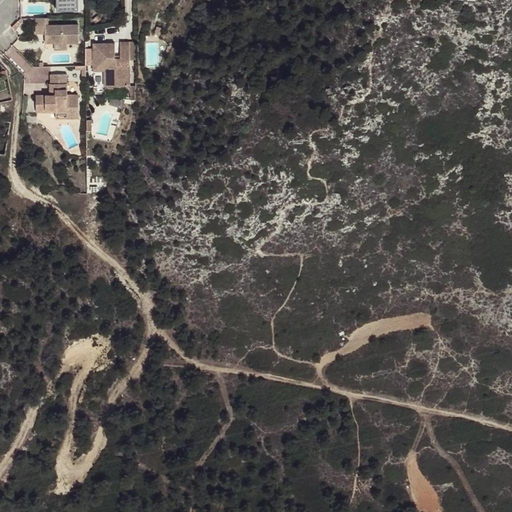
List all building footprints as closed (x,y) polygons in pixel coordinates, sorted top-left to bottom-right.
[(78,10),(78,0),(56,0),(57,11),(78,10)] [(79,43),(79,25),(49,25),(49,18),(36,18),(36,23),(36,34),(45,34),(46,44),(79,43)] [(18,22),(12,27),(14,31),(15,32),(21,24),(18,22)] [(115,59),(115,43),(93,44),(93,66),(109,67),(110,87),(130,86),(130,60),(130,43),(121,43),(120,59),(115,59)] [(86,66),(76,66),(76,70),(82,70),(82,76),(86,76),(86,66)] [(110,87),(109,67),(93,66),(93,71),(93,72),(104,72),(104,87),(110,87)] [(78,95),(68,95),(67,74),(51,74),(52,83),(55,83),(55,95),(51,95),(36,95),(36,112),(67,112),(67,113),(79,113),(78,95)]
